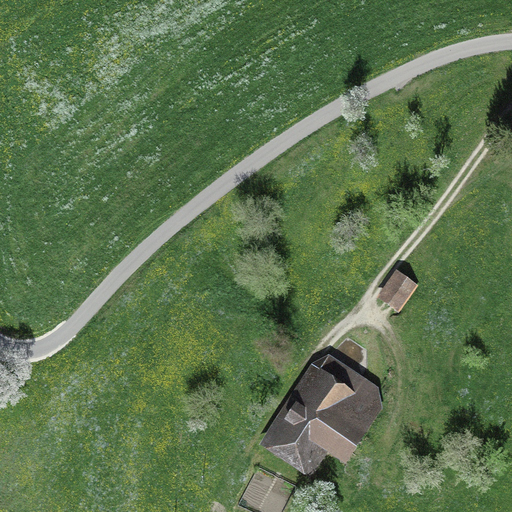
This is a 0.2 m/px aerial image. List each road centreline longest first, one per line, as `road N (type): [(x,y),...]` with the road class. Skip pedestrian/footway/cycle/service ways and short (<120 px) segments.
road 1 (residential): [(511,41),(447,54),(305,127),(186,213),(52,341),(23,351),(0,348)]
road 2 (track): [(511,115),(334,348)]
